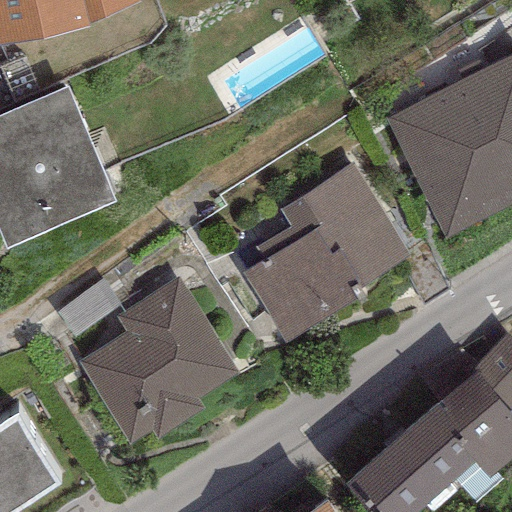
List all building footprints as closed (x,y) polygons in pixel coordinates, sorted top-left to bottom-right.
[(0,0),(0,46),(86,27),(137,3),(136,0),(0,0)] [(511,55),(383,120),(444,239),(511,204),(511,55)] [(65,88),(0,115),(0,239),(4,248),(114,202),(65,88)] [(351,164),(277,209),(288,227),(253,248),(261,262),(241,274),(283,343),(353,301),(344,285),(352,281),(356,288),(408,257),(351,164)] [(124,334),(76,363),(128,445),(150,432),(154,439),(203,409),(196,398),(237,373),(177,277),(113,317),(124,334)] [(511,407),(511,344),(504,335),(470,371),(475,373),(508,412),(511,407)] [(475,373),(343,485),(364,511),(417,511),(475,464),(488,480),(511,459),(511,416),(508,412),(475,373)] [(0,511),(16,511),(58,486),(14,417),(0,425),(0,511)] [(330,511),(325,503),(312,511),(330,511)]
